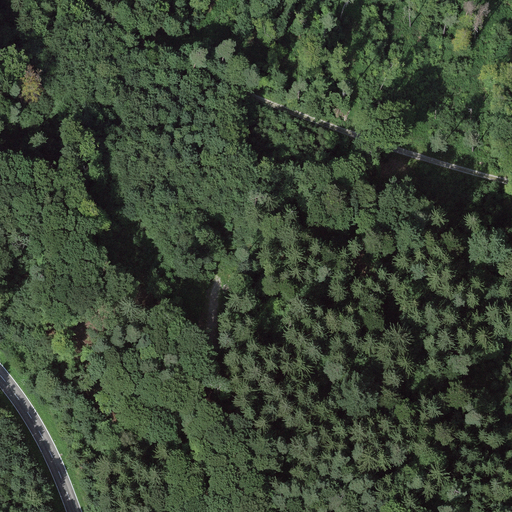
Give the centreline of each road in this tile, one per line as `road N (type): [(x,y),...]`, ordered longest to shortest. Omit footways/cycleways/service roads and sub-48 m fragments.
road 1 (track): [(62,0),(220,86),(333,129),(511,180)]
road 2 (track): [(170,511),(205,379),(213,306)]
road 3 (tertiary): [(78,511),(0,376)]
